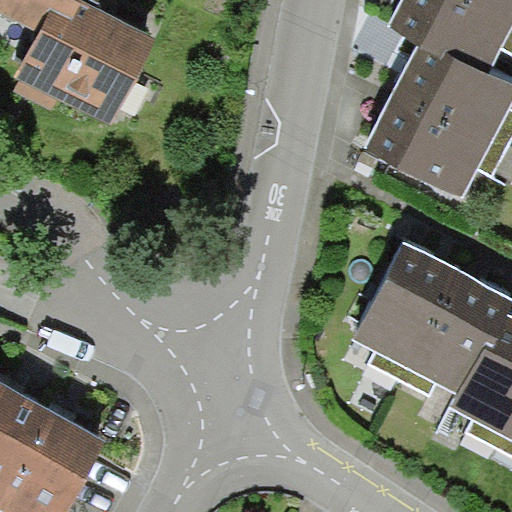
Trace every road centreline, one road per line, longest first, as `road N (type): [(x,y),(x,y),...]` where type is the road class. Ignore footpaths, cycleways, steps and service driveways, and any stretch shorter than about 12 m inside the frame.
road 1 (residential): [(222,388),(309,0)]
road 2 (residential): [(222,388),(103,284),(54,217),(0,196)]
road 3 (residential): [(394,511),(222,388)]
road 4 (residential): [(166,511),(222,388)]
